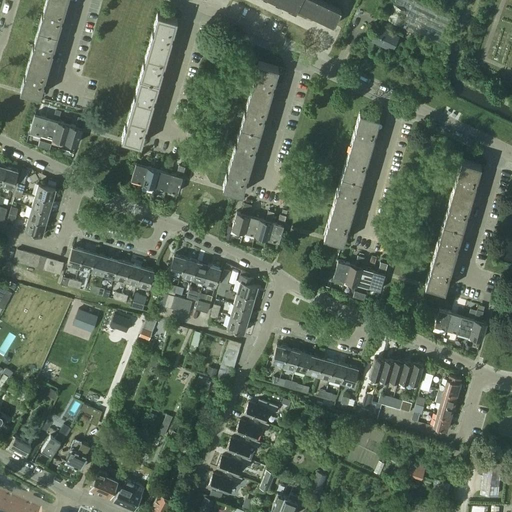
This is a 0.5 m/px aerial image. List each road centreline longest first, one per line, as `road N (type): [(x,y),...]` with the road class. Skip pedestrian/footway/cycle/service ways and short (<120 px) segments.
road 1 (residential): [(197,479),(269,321)]
road 2 (residential): [(283,184),(264,178),(300,54)]
road 3 (residential): [(180,136),(163,131),(201,7)]
road 4 (residential): [(482,281),(466,275),(500,150)]
road 5 (residential): [(382,232),(366,227),(401,103)]
road 6 (residential): [(283,280),(163,222)]
road 7 (residential): [(480,372),(363,319)]
